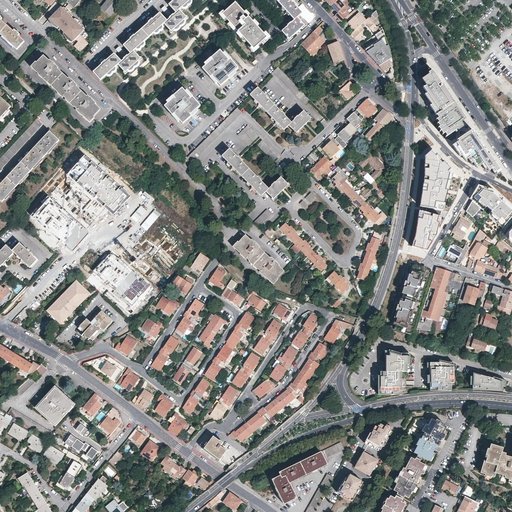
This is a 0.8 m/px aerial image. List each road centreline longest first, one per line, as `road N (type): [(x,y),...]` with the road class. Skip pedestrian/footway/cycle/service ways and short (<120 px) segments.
road 1 (residential): [(7,0),(209,195),(229,247),(251,271)]
road 2 (secondary): [(411,134),(394,256),(340,378),(353,406),(374,412)]
road 3 (residential): [(247,391),(303,306),(327,312),(282,387),(258,406)]
road 4 (tertiary): [(190,511),(267,454),(374,412)]
road 5 (residential): [(141,371),(183,398),(237,318),(197,287)]
road 6 (residential): [(511,287),(428,259),(477,173)]
road 7 (unknown): [(113,102),(86,127),(32,77),(26,64),(50,39)]
road 8 (residential): [(220,108),(188,139),(175,139),(150,110),(183,79),(193,81)]
road 9 (residential): [(311,183),(286,206),(334,256),(351,253),(353,226)]
road 10 (residential): [(323,14),(220,108)]
road 11 (secondary): [(374,412),(456,402),(511,406)]
road 12 (secondary): [(511,165),(435,54)]
road 13 (residential): [(293,164),(244,117),(204,158)]
road 14 (residential): [(61,511),(136,413)]
